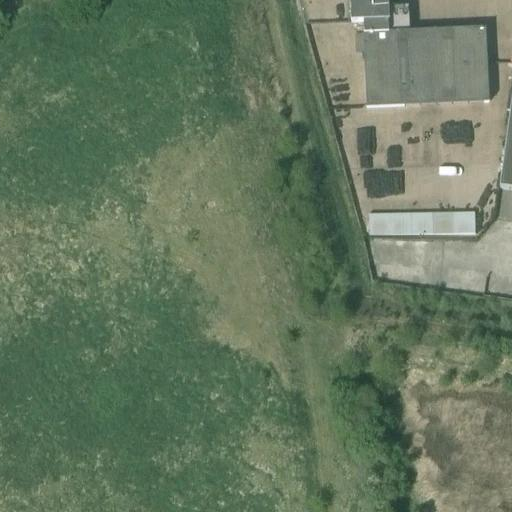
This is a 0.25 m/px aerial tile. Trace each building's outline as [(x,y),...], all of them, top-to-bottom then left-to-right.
[(349,0),(349,6),(350,25),(363,24),(367,108),(489,104),(486,51),(485,31),(388,35),(388,23),(389,23),(387,0),(349,0)] [(511,93),(499,190),(511,192),(511,93)] [(444,142),(445,165),(465,164),(464,141),(444,142)] [(368,217),(368,238),(475,235),(474,214),(368,217)] [(374,240),(373,277),(412,278),(413,268),(438,268),(438,255),(461,255),(461,242),(374,240)]
